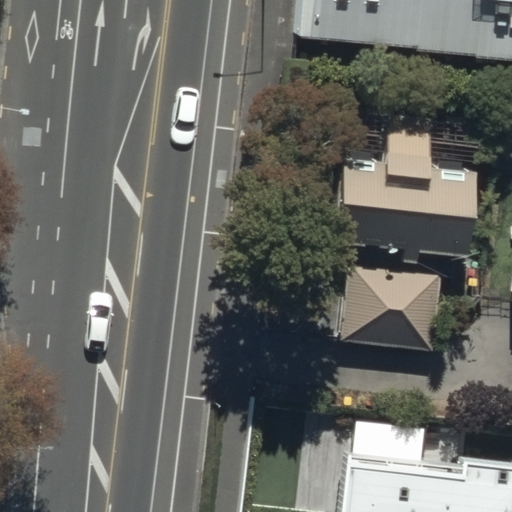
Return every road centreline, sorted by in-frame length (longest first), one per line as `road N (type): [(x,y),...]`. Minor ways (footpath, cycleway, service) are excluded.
road 1 (primary): [(112,339),(33,139),(42,0)]
road 2 (tertiary): [(112,339),(149,0)]
road 3 (tertiary): [(94,511),(112,339)]
